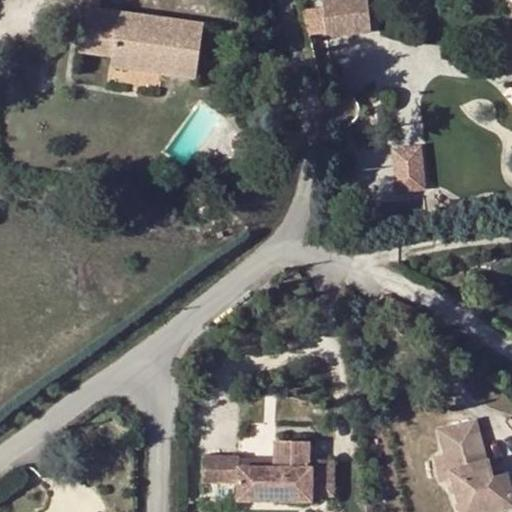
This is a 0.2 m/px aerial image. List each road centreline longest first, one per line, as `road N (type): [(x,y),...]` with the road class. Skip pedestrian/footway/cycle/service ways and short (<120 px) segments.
road 1 (residential): [(283,246),(306,152),(276,0)]
road 2 (residential): [(283,246),(131,367)]
road 3 (residential): [(511,347),(341,268)]
road 4 (residential): [(341,268),(511,249)]
road 5 (residential): [(131,367),(0,462)]
road 6 (residential): [(151,511),(148,414),(131,367)]
